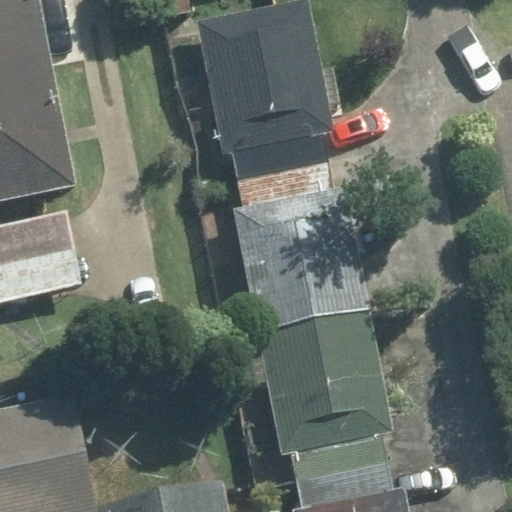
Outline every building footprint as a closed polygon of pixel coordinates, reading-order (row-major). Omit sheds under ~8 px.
[(32,0),(0,0),(0,215),(73,201),(32,0)] [(405,511),(403,499),(390,502),(379,447),(392,445),(343,198),(328,201),(317,146),(332,143),(306,12),(195,34),(220,163),(230,161),(242,221),(228,224),(281,494),(295,491),(299,511),(405,511)] [(68,222),(0,235),(0,312),(83,296),(68,222)] [(86,511),(63,403),(0,417),(0,511),(86,511)] [(223,511),(219,490),(102,511),(223,511)]
